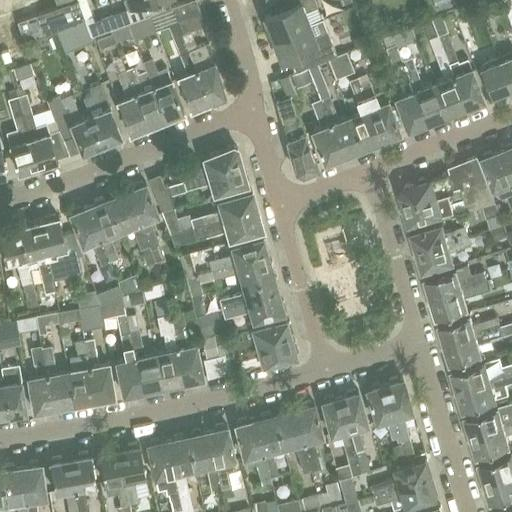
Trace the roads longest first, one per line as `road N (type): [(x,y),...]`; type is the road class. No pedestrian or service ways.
road 1 (residential): [(0,442),(191,409),(326,372)]
road 2 (residential): [(0,201),(74,183),(251,111)]
road 3 (residential): [(370,175),(421,346)]
road 4 (residential): [(326,372),(282,202)]
road 5 (residential): [(468,511),(421,346)]
road 6 (residential): [(370,175),(511,116)]
